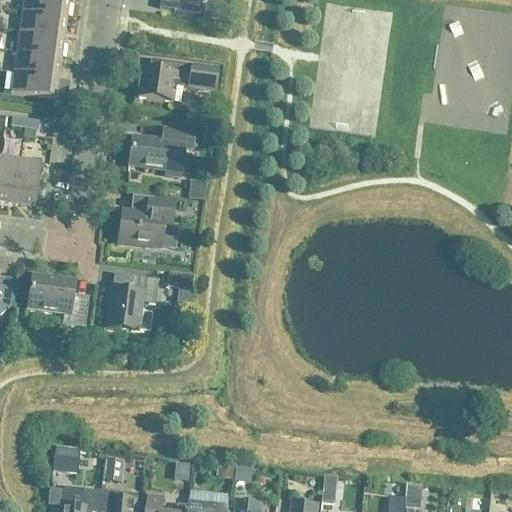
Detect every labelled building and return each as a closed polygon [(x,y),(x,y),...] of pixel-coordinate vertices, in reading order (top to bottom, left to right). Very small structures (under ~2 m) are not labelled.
[(68,0),(23,0),(21,13),(66,19),(68,0)] [(174,0),(173,11),(200,15),(202,0),(174,0)] [(21,13),(19,33),(63,39),(66,19),(21,13)] [(19,33),(16,53),(60,59),(63,39),(19,33)] [(60,59),(16,53),(13,73),(58,79),(60,59)] [(216,70),(191,66),(167,63),(166,75),(140,71),(136,100),(172,105),(174,87),(213,93),(216,70)] [(58,79),(13,73),(10,94),(55,100),(58,79)] [(24,121),(11,119),(10,128),(23,130),(24,121)] [(39,123),(24,121),(23,130),(38,132),(39,123)] [(132,139),(128,167),(164,172),(164,176),(181,178),(184,150),(192,151),(194,135),(162,131),(160,143),(132,139)] [(19,160),(0,157),(0,202),(13,205),(19,160)] [(19,160),(13,205),(34,208),(40,163),(19,160)] [(173,205),(148,201),(146,215),(122,212),(117,244),(159,250),(163,219),(171,220),(173,205)] [(87,300),(71,298),(74,282),(31,276),(27,311),(63,316),(62,325),(84,328),(87,300)] [(0,315),(12,307),(15,280),(0,278),(0,315)] [(157,281),(133,278),(131,292),(111,290),(106,329),(136,333),(140,304),(154,306),(157,281)] [(56,449),(53,469),(53,473),(77,476),(80,452),(56,449)] [(62,506),(61,511),(98,511),(100,493),(83,491),(64,489),(62,506)] [(135,511),(137,497),(118,495),(100,493),(98,511),(135,511)] [(186,511),(187,507),(177,506),(176,511),(161,511),(163,500),(148,498),(146,511),(186,511)] [(259,511),(260,506),(236,503),(235,511),(259,511)] [(291,511),(315,511),(316,506),(292,503),(291,511)]
